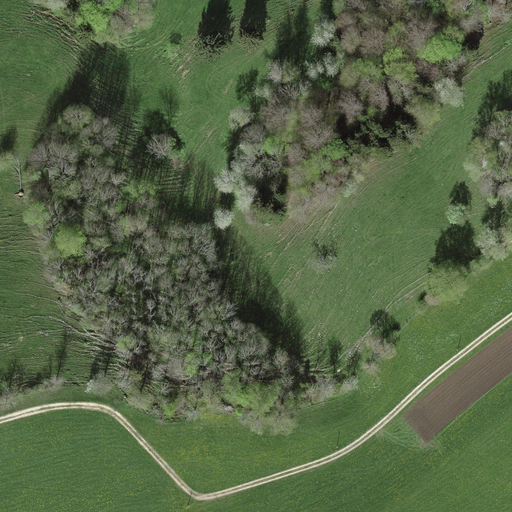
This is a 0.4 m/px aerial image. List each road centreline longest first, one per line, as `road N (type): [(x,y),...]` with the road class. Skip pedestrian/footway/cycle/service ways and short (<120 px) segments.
road 1 (track): [(195,495),(314,464),(359,442),(511,316)]
road 2 (track): [(195,495),(96,407),(69,404),(0,421)]
